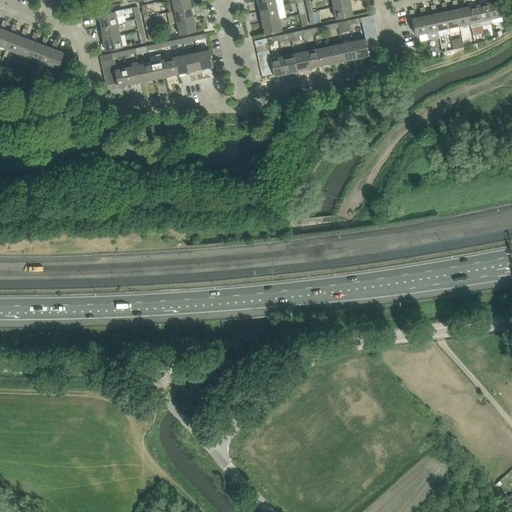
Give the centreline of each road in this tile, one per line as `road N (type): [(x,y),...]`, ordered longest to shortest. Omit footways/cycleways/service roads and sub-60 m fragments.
road 1 (motorway): [(511,226),(324,258),(0,276)]
road 2 (motorway): [(0,308),(249,297),(511,261)]
road 3 (unclassified): [(511,324),(325,351),(208,445)]
road 4 (residential): [(247,106),(106,110),(70,30),(6,0)]
road 5 (unclassified): [(208,445),(134,372),(0,364)]
road 6 (residential): [(378,0),(391,58),(380,78),(247,106)]
